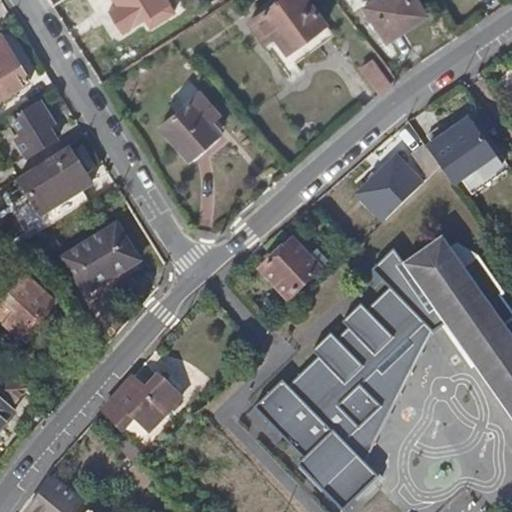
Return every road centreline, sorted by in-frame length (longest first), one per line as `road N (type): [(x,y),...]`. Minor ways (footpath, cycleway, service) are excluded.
road 1 (residential): [(511,18),(409,88),(201,271)]
road 2 (residential): [(201,271),(26,0)]
road 3 (residential): [(201,271),(105,368),(0,498)]
